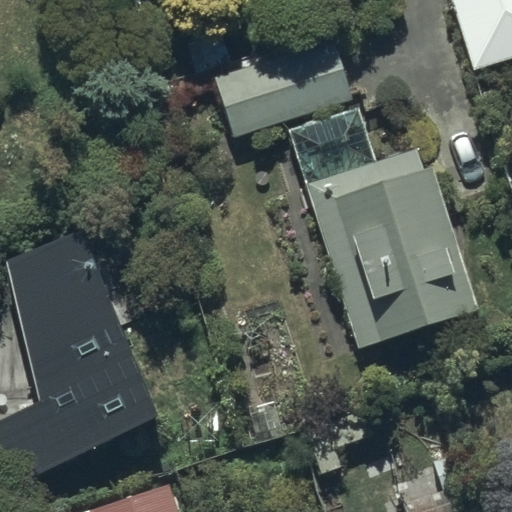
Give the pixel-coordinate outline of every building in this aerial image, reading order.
[(511,0),(451,0),(477,79),(511,67),(511,0)] [(333,50),(219,88),(237,144),(352,106),(333,50)] [(381,175),(364,122),(295,143),(363,358),(481,320),(437,181),(428,184),(421,162),(381,175)] [(0,439),(0,471),(11,498),(163,439),(89,249),(12,277),(46,418),(0,439)] [(334,442),(369,431),(361,405),(302,423),(316,469),(340,462),(334,442)] [(432,451),(441,482),(400,494),(404,511),(464,511),(456,480),(461,478),(452,446),(432,451)] [(176,511),(165,478),(67,511),(176,511)]
